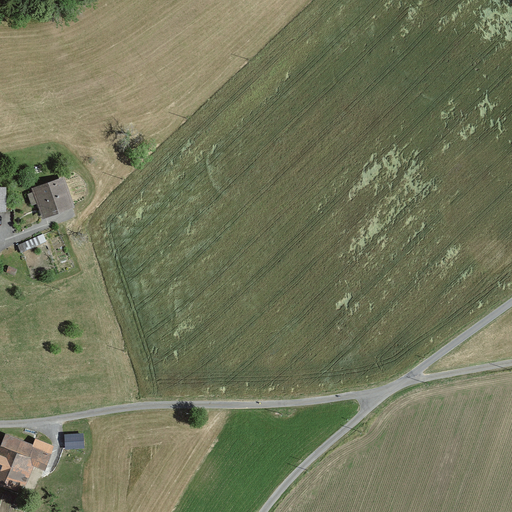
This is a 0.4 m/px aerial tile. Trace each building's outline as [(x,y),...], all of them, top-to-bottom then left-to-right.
[(64,178),(32,189),(42,220),(75,209),(64,178)] [(16,245),(20,252),(46,241),(43,234),(16,245)] [(8,265),(6,272),(15,275),(17,268),(8,265)] [(37,446),(8,434),(2,450),(0,449),(0,484),(25,494),(36,467),(45,471),(55,446),(39,439),(37,446)] [(85,435),(65,436),(65,451),(85,450),(85,435)]
